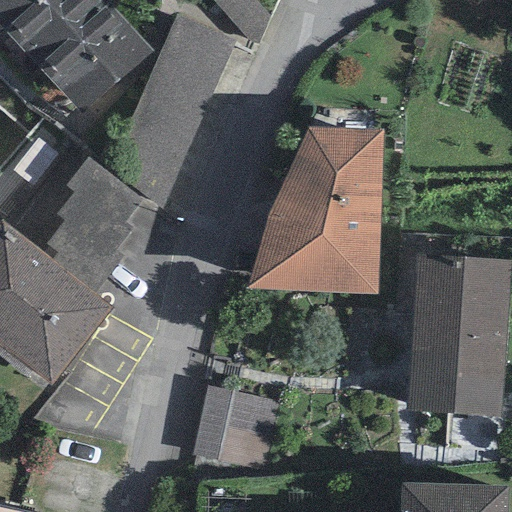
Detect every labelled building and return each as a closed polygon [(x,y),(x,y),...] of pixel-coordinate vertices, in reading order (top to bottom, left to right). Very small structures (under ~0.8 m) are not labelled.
[(0,0),(0,28),(87,122),(157,57),(103,0),(0,0)] [(182,205),(229,40),(168,23),(121,188),(182,205)] [(382,136),(306,135),(268,218),(246,293),(377,297),(382,136)] [(140,204),(89,161),(64,190),(73,197),(55,218),(63,225),(56,234),(65,242),(49,261),(91,297),(123,260),(114,252),(133,231),(124,223),(140,204)] [(49,261),(3,226),(0,230),(0,354),(50,393),(113,313),(91,297),(49,261)] [(511,262),(416,257),(407,413),(502,419),(511,262)] [(507,511),(509,493),(401,488),(399,511),(507,511)]
